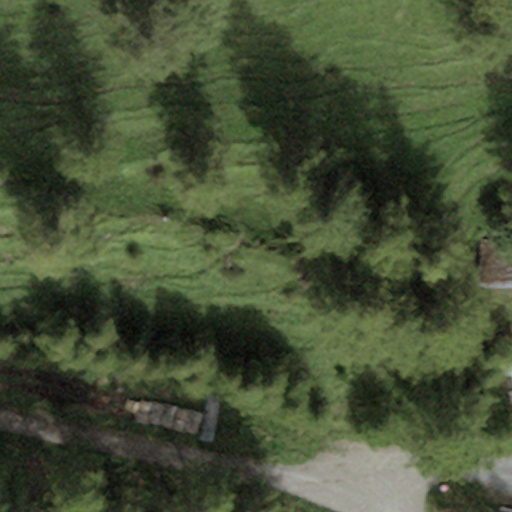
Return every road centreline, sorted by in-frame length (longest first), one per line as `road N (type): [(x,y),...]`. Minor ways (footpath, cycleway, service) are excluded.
road 1 (track): [(360,511),(0,404)]
road 2 (track): [(344,504),(355,472),(511,476)]
